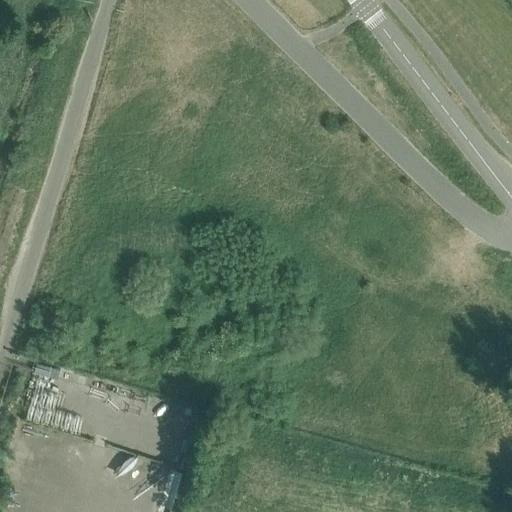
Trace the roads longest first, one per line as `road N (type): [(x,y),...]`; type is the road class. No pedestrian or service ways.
road 1 (unclassified): [(0,364),(108,0)]
road 2 (unclassified): [(511,237),(436,188),(247,0)]
road 3 (unclassified): [(511,196),(354,0)]
